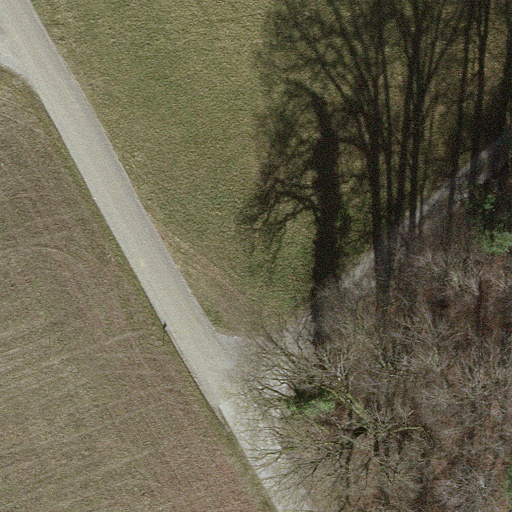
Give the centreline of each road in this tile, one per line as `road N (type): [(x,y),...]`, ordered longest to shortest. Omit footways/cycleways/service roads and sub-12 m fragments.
road 1 (track): [(249,415),(12,0)]
road 2 (track): [(249,415),(367,268),(511,139)]
